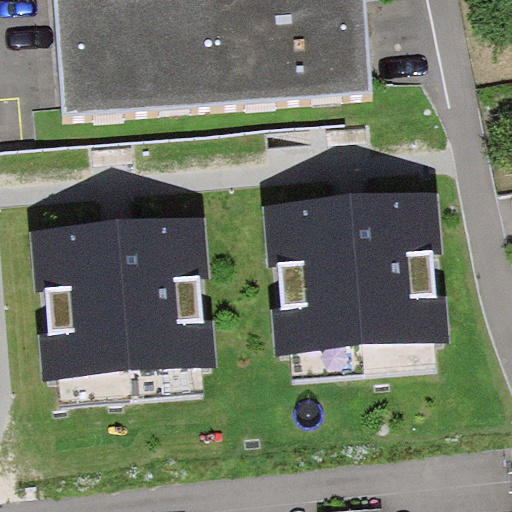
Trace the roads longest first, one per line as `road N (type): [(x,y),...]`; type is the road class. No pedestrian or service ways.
road 1 (residential): [(108,511),(511,469)]
road 2 (track): [(511,342),(461,130)]
